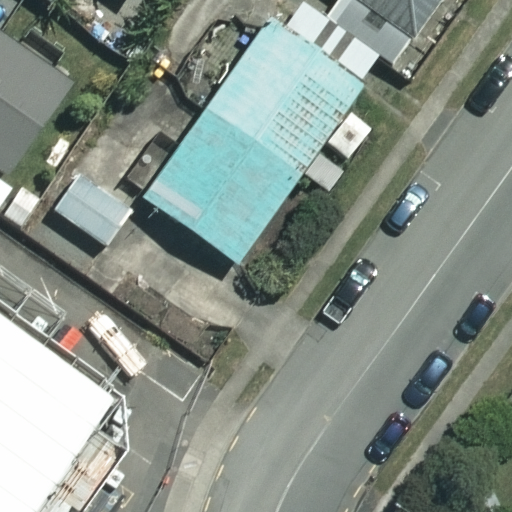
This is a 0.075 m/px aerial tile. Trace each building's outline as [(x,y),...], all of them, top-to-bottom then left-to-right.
[(46,0),(59,9),(66,0),(134,0),(143,6),(147,0),(46,0)] [(343,0),(331,16),(403,73),(460,0),(343,0)] [(388,71),(295,5),(153,207),(246,273),(388,71)] [(81,91),(0,36),(0,173),(17,185),(81,91)] [(136,219),(88,182),(42,242),(90,279),(136,219)] [(0,511),(68,511),(87,487),(0,424),(0,511)]
